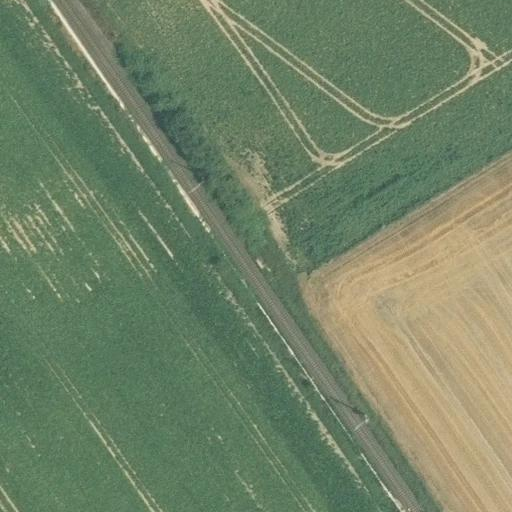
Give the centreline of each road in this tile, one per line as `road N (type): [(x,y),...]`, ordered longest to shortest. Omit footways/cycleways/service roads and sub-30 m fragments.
road 1 (track): [(384,511),(27,0)]
road 2 (track): [(103,0),(304,281),(511,152)]
